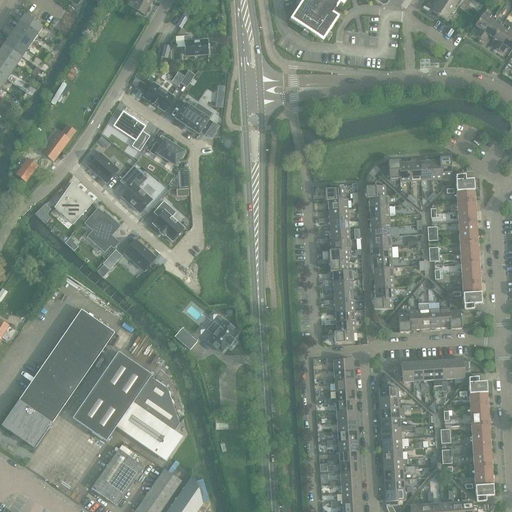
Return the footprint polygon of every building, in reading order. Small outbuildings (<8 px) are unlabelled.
[(130,0),(128,5),(144,14),(151,0),(130,0)] [(302,0),(289,20),(322,42),(338,17),(333,14),(337,9),(336,9),(341,0),(373,0),(375,1),(375,0),(302,0)] [(437,0),(438,1),(434,7),(448,17),(453,8),(440,0),(437,0)] [(440,0),(453,8),(459,0),(458,0),(440,0)] [(448,17),(434,7),(427,3),(425,7),(423,6),(421,9),(427,13),(426,14),(435,20),(437,17),(438,18),(439,17),(445,21),(448,17)] [(182,15),(175,26),(181,29),(191,12),(185,8),(181,14),(182,15)] [(484,12),(474,26),(479,29),(475,36),(479,39),(493,18),(484,12)] [(19,23),(37,35),(42,28),(24,15),(19,23)] [(488,35),(493,38),(502,24),(493,18),(479,39),(484,42),(488,35)] [(502,24),(493,38),(498,41),(493,48),(498,51),(511,30),(511,28),(511,24),(505,20),(502,24)] [(14,31),(31,43),(37,35),(19,23),(14,31)] [(511,30),(498,51),(502,53),(506,47),(511,50),(511,49),(511,30)] [(9,38),(26,50),(31,43),(14,31),(9,38)] [(191,36),(183,37),(185,57),(210,55),(209,44),(208,44),(207,39),(191,40),(191,36)] [(4,46),(21,58),(26,50),(9,38),(4,46)] [(164,45),(161,57),(167,59),(170,46),(164,45)] [(0,50),(0,54),(16,65),(21,58),(4,46),(0,50)] [(0,64),(11,73),(16,65),(0,54),(0,64)] [(0,75),(6,80),(11,73),(0,64),(0,75)] [(189,71),(180,83),(187,88),(195,75),(189,71)] [(135,78),(131,84),(136,88),(140,81),(135,78)] [(153,84),(143,98),(150,102),(150,103),(156,107),(157,107),(164,111),(173,98),(153,84)] [(64,102),(69,93),(59,89),(55,98),(64,102)] [(185,104),(175,119),(198,135),(208,120),(212,114),(204,108),(200,114),(185,104)] [(122,112),(113,127),(135,142),(131,147),(139,152),(149,137),(142,132),(145,127),(135,120),(131,117),(122,112)] [(213,123),(205,135),(211,139),(219,127),(213,123)] [(57,131),(41,153),(53,162),(75,133),(66,126),(61,133),(57,131)] [(101,137),(97,142),(101,145),(105,141),(101,137)] [(156,142),(149,152),(155,156),(157,154),(174,166),(183,153),(177,148),(172,144),(172,145),(165,140),(161,146),(156,142)] [(100,154),(88,167),(106,184),(118,171),(100,154)] [(439,159),(439,161),(440,178),(441,178),(451,177),(450,158),(439,159)] [(27,159),(15,175),(25,183),(37,167),(27,159)] [(221,159),(205,160),(206,173),(212,172),(213,183),(229,182),(228,167),(222,167),(221,159)] [(389,181),(399,180),(400,180),(399,164),(399,161),(388,162),(389,181)] [(439,161),(429,162),(430,181),(441,180),(441,178),(440,178),(439,161)] [(419,162),(409,163),(410,182),(420,181),(419,162)] [(429,162),(419,162),(420,181),(430,181),(429,162)] [(400,180),(399,180),(399,183),(410,182),(409,163),(399,164),(400,180)] [(133,167),(120,182),(129,190),(122,197),(140,213),(151,201),(138,188),(147,179),(133,167)] [(456,180),(456,181),(455,181),(463,305),(464,305),(464,307),(464,310),(473,310),(473,305),(481,304),(473,180),(465,180),(465,175),(455,176),(456,180)] [(223,185),(207,186),(208,199),(214,199),(215,210),(231,209),(230,193),(224,194),(223,185)] [(365,188),(366,199),(368,199),(368,198),(385,197),(385,196),(384,186),(365,188)] [(65,193),(54,208),(72,225),(93,202),(76,187),(68,195),(65,193)] [(325,202),(328,201),(344,200),(344,199),(343,189),(324,190),(325,202)] [(368,198),(368,199),(369,208),(388,207),(387,196),(385,196),(385,197),(368,198)] [(328,201),(328,211),(347,210),(347,199),(344,199),(344,200),(328,201)] [(160,216),(152,224),(159,230),(158,231),(160,232),(161,232),(163,234),(163,235),(164,236),(165,236),(172,242),(184,229),(164,212),(168,207),(163,202),(155,211),(160,216)] [(369,208),(370,218),(389,217),(388,207),(369,208)] [(40,209),(35,215),(40,220),(44,216),(44,213),(40,209)] [(97,226),(87,237),(104,253),(110,246),(113,249),(118,243),(111,236),(117,230),(114,227),(117,224),(103,212),(102,213),(98,209),(89,219),(97,226)] [(329,219),(329,221),(348,220),(347,210),(328,211),(329,219)] [(225,211),(209,213),(209,225),(216,225),(217,236),(233,235),(232,220),(225,220),(225,211)] [(370,218),(370,229),(389,227),(389,217),(370,218)] [(329,223),(330,231),(349,230),(348,220),(329,221),(329,219),(323,219),(324,223),(329,223)] [(389,227),(370,229),(371,239),(390,238),(390,237),(398,237),(397,228),(389,228),(389,227)] [(427,228),(428,242),(437,241),(436,228),(427,228)] [(330,231),(330,239),(330,241),(349,240),(349,230),(330,231)] [(70,238),(65,244),(69,248),(74,243),(75,243),(70,238)] [(227,238),(210,239),(211,251),(218,251),(218,262),(235,261),(234,246),(227,246),(227,238)] [(371,239),(372,249),(391,248),(390,238),(371,239)] [(330,243),(331,251),(331,252),(347,251),(350,251),(349,240),(330,241),(330,239),(325,240),(325,244),(330,243)] [(135,241),(124,254),(144,272),(155,259),(135,241)] [(372,249),(372,259),(391,258),(391,248),(372,249)] [(429,262),(434,262),(438,262),(438,248),(428,249),(429,262)] [(115,251),(102,264),(109,270),(121,257),(115,251)] [(328,251),(329,260),(329,262),(348,261),(347,251),(331,252),(331,251),(328,251)] [(372,259),(373,270),(392,268),(391,258),(372,259)] [(330,273),(332,272),(349,271),(348,261),(329,262),(329,260),(323,260),(324,264),(329,264),(330,273)] [(204,277),(197,285),(209,296),(219,285),(214,280),(220,274),(208,263),(200,272),(204,277)] [(373,270),(374,280),(393,279),(392,268),(373,270)] [(332,272),(333,280),(333,282),(352,281),(351,271),(349,271),(332,272)] [(374,280),(374,290),(393,289),(393,279),(374,280)] [(333,284),(333,293),(352,291),(352,281),(333,282),(333,280),(327,281),(328,285),(333,284)] [(374,290),(375,300),(391,299),(392,300),(394,300),(393,289),(374,290)] [(333,293),(334,301),(334,303),(353,302),(352,291),(333,293)] [(372,300),(373,311),(392,310),(392,300),(391,299),(375,300),(372,300)] [(334,305),(335,313),(354,312),(353,302),(334,303),(334,301),(329,301),(329,305),(334,305)] [(407,311),(408,314),(409,331),(410,330),(419,330),(418,311),(410,311),(410,307),(407,308),(407,311)] [(439,309),(428,310),(430,329),(440,329),(439,309)] [(449,309),(439,309),(440,329),(449,328),(450,328),(449,311),(450,311),(449,309)] [(0,425),(33,448),(114,333),(80,310),(0,424),(0,425)] [(428,310),(418,311),(419,330),(430,329),(428,310)] [(460,311),(450,311),(449,311),(450,328),(449,328),(449,330),(461,330),(460,311)] [(335,313),(335,321),(335,323),(354,322),(354,312),(335,313)] [(408,314),(398,315),(399,334),(410,333),(410,330),(409,331),(408,314)] [(0,321),(0,340),(9,327),(0,321)] [(335,325),(336,333),(353,332),(353,333),(355,333),(354,322),(335,323),(335,321),(330,321),(330,325),(335,325)] [(214,323),(207,331),(213,336),(208,342),(221,353),(227,346),(229,347),(234,341),(232,340),(238,332),(225,322),(220,328),(214,323)] [(173,338),(177,342),(188,351),(197,342),(196,341),(181,328),(173,338)] [(353,343),(353,333),(353,332),(336,333),(333,333),(334,344),(353,343)] [(104,442),(114,427),(149,378),(150,376),(117,353),(71,419),(104,442)] [(332,361),(333,372),(351,371),(352,371),(352,360),(332,361)] [(452,360),(452,362),(453,380),(464,379),(463,370),(468,370),(467,365),(463,365),(463,360),(452,360)] [(432,363),(433,381),(433,387),(441,386),(441,383),(443,383),(443,380),(442,362),(432,363)] [(452,362),(442,362),(443,380),(453,380),(452,362)] [(402,383),(412,382),(411,364),(412,364),(412,363),(401,364),(401,369),(397,370),(397,374),(401,374),(402,383)] [(423,382),(433,381),(432,363),(421,364),(423,382)] [(411,364),(412,382),(423,382),(421,364),(412,364),(411,364)] [(333,372),(334,382),(352,381),(351,371),(333,372)] [(149,378),(114,427),(164,462),(180,439),(181,437),(179,436),(173,431),(177,425),(177,424),(174,414),(166,390),(149,378)] [(334,382),(334,392),(352,391),(352,381),(334,382)] [(486,382),(478,383),(468,383),(468,384),(469,394),(487,393),(486,382)] [(384,389),(378,389),(379,401),(380,400),(398,399),(397,388),(388,389),(388,384),(383,385),(384,389)] [(334,392),(335,402),(353,401),(352,391),(334,392)] [(469,394),(469,404),(487,403),(487,393),(469,394)] [(398,399),(380,400),(381,410),(399,409),(398,399)] [(335,402),(336,413),(354,411),(353,401),(335,402)] [(487,403),(469,404),(470,415),(488,414),(487,403)] [(399,409),(381,410),(381,420),(399,419),(404,419),(403,411),(406,411),(405,406),(401,406),(401,409),(399,409)] [(336,413),(336,423),(354,422),(354,411),(336,413)] [(470,415),(471,425),(489,424),(488,414),(470,415)] [(399,419),(381,420),(382,431),(402,429),(402,432),(407,431),(407,427),(402,427),(402,426),(400,426),(399,419)] [(336,423),(337,433),(355,432),(354,422),(336,423)] [(489,424),(471,425),(471,435),(489,434),(489,424)] [(382,431),(381,431),(381,441),(383,441),(400,440),(400,432),(403,432),(402,432),(402,429),(382,431)] [(337,433),(338,443),(356,442),(355,432),(337,433)] [(471,435),(472,446),(490,445),(489,434),(471,435)] [(400,440),(383,441),(383,451),(401,450),(400,440)] [(338,443),(338,453),(356,452),(356,442),(338,443)] [(490,445),(472,446),(473,456),(491,455),(490,445)] [(143,467),(137,463),(118,450),(91,489),(117,506),(143,467)] [(401,450),(383,451),(384,461),(402,460),(401,450)] [(338,453),(339,464),(357,462),(356,452),(338,453)] [(473,467),(491,465),(491,455),(473,456),(473,467)] [(402,460),(384,461),(384,472),(402,470),(402,460)] [(339,464),(340,474),(357,473),(357,462),(339,464)] [(473,467),(474,477),(492,476),(491,465),(473,467)] [(402,470),(384,472),(385,482),(403,481),(402,470)] [(159,511),(180,482),(164,471),(135,511),(159,511)] [(340,474),(340,484),(358,483),(357,473),(340,474)] [(196,511),(197,511),(202,504),(194,475),(193,475),(190,480),(167,511),(196,511)] [(475,487),(493,486),(492,476),(474,477),(475,487)] [(403,481),(385,482),(386,491),(386,492),(404,491),(403,481)] [(340,484),(341,494),(359,493),(358,483),(340,484)] [(485,497),(493,497),(493,486),(475,487),(475,497),(475,498),(476,498),(485,497)] [(386,491),(385,492),(385,503),(391,502),(391,507),(396,506),(396,502),(404,501),(404,491),(386,492),(386,491)] [(341,494),(341,505),(359,503),(359,493),(341,494)] [(472,502),(461,503),(461,511),(476,511),(477,509),(475,507),(472,508),(472,502)] [(341,505),(341,511),(359,511),(359,503),(341,505)] [(451,511),(451,503),(441,504),(441,511),(451,511)] [(461,511),(461,503),(451,503),(451,511),(461,511)]
